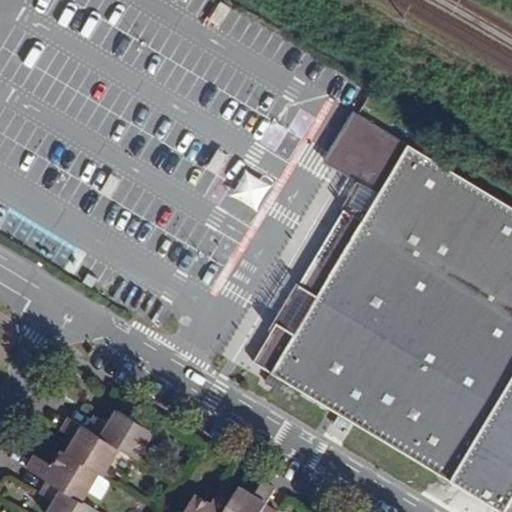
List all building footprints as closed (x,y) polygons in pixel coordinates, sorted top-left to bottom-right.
[(287,159),(314,118),(300,109),(286,130),(275,123),(262,143),(287,159)] [(346,418),(503,511),(511,511),(511,206),(490,193),(408,144),(353,112),(349,119),(324,161),(379,193),(369,210),(344,211),(277,324),(295,334),(271,373),(346,418)] [(231,195),(256,210),(272,185),(247,169),(231,195)] [(253,362),(271,373),(295,334),(277,324),(276,323),(253,362)] [(134,406),(131,413),(141,419),(145,413),(134,406)] [(92,425),(125,445),(143,456),(159,429),(141,419),(131,413),(123,408),(115,421),(100,412),(92,425)] [(76,442),(71,449),(104,470),(109,472),(125,445),(92,425),(74,414),(66,427),(74,433),(79,437),(76,442)] [(79,437),(74,433),(70,439),(76,442),(79,437)] [(104,470),(71,449),(67,448),(60,460),(58,464),(52,460),(39,452),(31,465),(52,478),(86,499),(104,470)] [(101,511),(103,510),(86,499),(52,478),(44,492),(57,501),(50,511),(101,511)] [(261,511),(267,503),(276,487),(264,479),(258,489),(255,494),(249,490),(241,485),(236,493),(224,511),(261,511)] [(224,511),(236,493),(223,484),(212,503),(196,494),(186,511),(185,511),(224,511)] [(255,494),(258,489),(252,485),(249,490),(255,494)] [(279,511),(267,503),(261,511),(279,511)]
